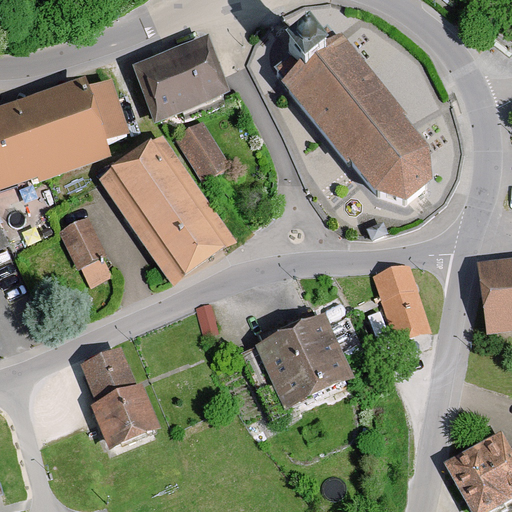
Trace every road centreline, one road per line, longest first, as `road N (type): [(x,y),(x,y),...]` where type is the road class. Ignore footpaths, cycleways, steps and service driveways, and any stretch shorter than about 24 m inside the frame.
road 1 (unclassified): [(0,381),(254,273),(465,255)]
road 2 (unclassified): [(420,511),(465,255)]
road 3 (tertiary): [(206,0),(59,57),(0,69)]
road 4 (unclassified): [(468,241),(488,155),(479,101)]
road 5 (unclassified): [(479,101),(432,29),(388,0)]
